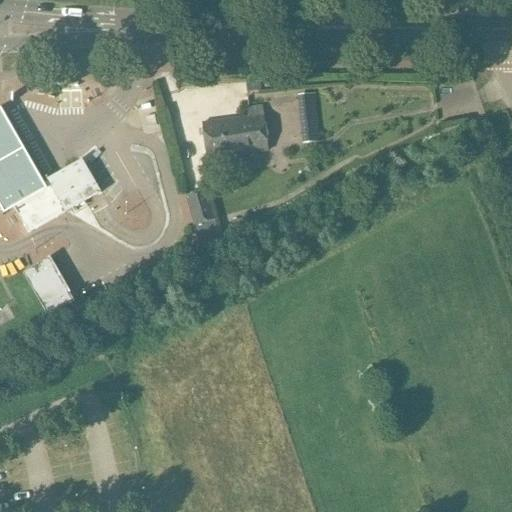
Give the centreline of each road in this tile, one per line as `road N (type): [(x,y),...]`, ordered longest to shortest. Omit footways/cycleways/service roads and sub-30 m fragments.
road 1 (primary): [(439,29),(375,19),(197,18),(0,4)]
road 2 (primary): [(0,44),(439,29)]
